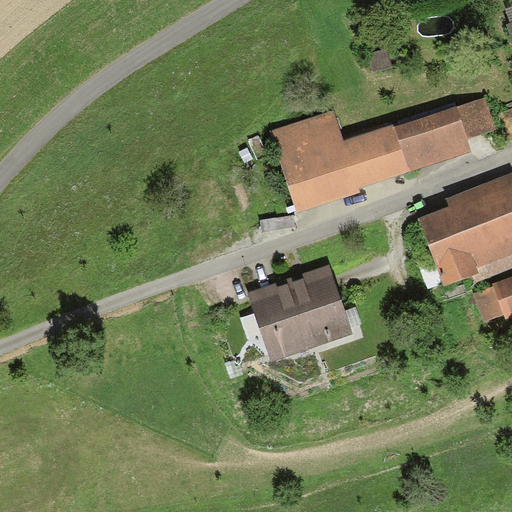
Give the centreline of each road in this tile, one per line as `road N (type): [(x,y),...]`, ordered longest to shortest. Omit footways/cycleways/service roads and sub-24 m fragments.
road 1 (unclassified): [(0,348),(511,151)]
road 2 (unclassified): [(227,0),(74,101),(0,183)]
